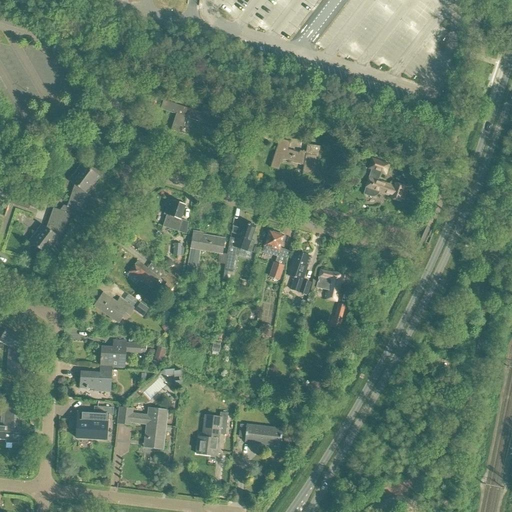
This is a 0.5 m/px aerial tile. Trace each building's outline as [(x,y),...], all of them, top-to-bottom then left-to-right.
[(171,130),(181,134),(186,118),(215,128),(218,119),(220,120),(224,109),(218,107),(217,110),(203,105),(200,113),(163,101),(160,110),(176,115),(171,130)] [(300,150),(299,152),(288,149),(290,141),(280,138),(270,168),(278,171),(282,160),(303,166),(302,172),(313,174),(314,168),(315,168),(315,166),(316,157),(318,158),(321,147),(308,144),(306,152),(300,150)] [(357,153),(365,154),(368,140),(359,138),(357,153)] [(86,155),(92,157),(94,149),(88,147),(86,155)] [(390,199),(399,202),(402,193),(406,194),(408,188),(404,187),(395,184),(394,187),(377,182),(380,172),(385,174),(388,165),(372,159),(369,168),(371,169),(365,187),(366,188),(363,194),(376,199),(379,192),(391,196),(390,199)] [(69,181),(74,185),(67,207),(63,206),(60,211),(53,208),(46,228),(42,225),(29,242),(46,255),(55,244),(59,246),(70,215),(73,216),(77,211),(84,213),(90,195),(87,194),(99,178),(103,179),(107,168),(89,162),(87,168),(82,164),(69,181)] [(0,184),(0,193),(10,199),(18,186),(4,178),(0,184)] [(18,207),(28,210),(33,196),(23,192),(18,207)] [(179,221),(184,205),(182,204),(180,203),(177,202),(175,202),(173,201),(170,209),(166,208),(164,215),(167,216),(163,227),(179,232),(182,222),(179,221)] [(251,252),(255,242),(251,240),(255,227),(242,223),(235,244),(229,243),(227,255),(225,265),(224,271),(232,273),(237,248),(251,252)] [(265,246),(263,252),(278,256),(280,250),(279,250),(282,242),(283,242),(285,237),(283,237),(283,236),(269,231),(266,241),(263,242),(265,245),(264,246),(265,246)] [(225,265),(227,255),(222,254),(225,239),(193,234),(190,249),(191,249),(186,273),(196,275),(200,251),(218,254),(218,264),(225,265)] [(173,256),(181,257),(182,244),(174,243),(173,256)] [(303,281),(310,257),(296,252),(288,277),(294,278),(291,290),(307,295),(311,283),(303,281)] [(153,286),(158,289),(161,285),(158,282),(161,278),(137,261),(134,265),(129,272),(151,288),(153,286)] [(268,277),(279,281),(284,266),(273,263),(268,277)] [(327,300),(335,302),(337,295),(340,295),(342,291),(338,289),(339,284),(345,285),(347,276),(319,270),(318,277),(316,287),(329,290),(327,300)] [(161,290),(167,295),(178,281),(169,273),(163,281),(167,283),(161,290)] [(94,306),(118,323),(125,313),(129,316),(134,308),(120,299),(117,303),(103,294),(94,306)] [(296,306),(302,308),(305,301),(298,299),(296,306)] [(148,309),(140,303),(135,311),(143,317),(148,309)] [(338,304),(334,317),(331,316),(328,327),(341,330),(344,320),(342,319),(346,306),(338,304)] [(160,327),(168,336),(169,335),(170,330),(171,329),(166,323),(160,327)] [(7,374),(22,375),(24,349),(19,347),(24,339),(6,329),(0,340),(0,341),(9,346),(7,374)] [(266,339),(271,340),(272,331),(264,331),(264,336),(266,336),(266,339)] [(124,369),(125,355),(125,353),(144,354),(145,346),(126,344),(126,342),(113,341),(113,349),(109,349),(109,348),(101,347),(101,358),(100,358),(100,360),(100,367),(112,367),(112,368),(124,369)] [(220,346),(219,346),(220,344),(213,343),(212,352),(219,353),(220,346)] [(435,367),(446,372),(449,364),(438,360),(435,367)] [(112,367),(100,367),(99,375),(96,375),(96,373),(80,373),(79,389),(87,389),(89,387),(94,387),(94,391),(110,392),(112,368),(112,367)] [(151,397),(169,382),(163,375),(167,372),(164,367),(141,386),(151,397)] [(5,443),(18,444),(21,403),(1,402),(0,425),(0,424),(0,440),(5,440),(5,443)] [(81,421),(77,421),(76,438),(106,440),(107,415),(113,415),(113,408),(97,407),(97,414),(82,413),(81,421)] [(163,450),(168,411),(148,408),(147,415),(127,413),(128,408),(119,407),(117,419),(126,420),(126,425),(131,426),(132,424),(146,426),(144,442),(155,443),(154,449),(163,450)] [(196,454),(217,457),(218,444),(219,434),(225,435),(228,414),(220,413),(219,418),(205,416),(202,442),(197,441),(196,454)] [(281,436),(281,430),(282,430),(246,426),(240,425),(239,438),(245,438),(244,442),(245,442),(251,443),(250,443),(266,445),(266,444),(280,445),(280,446),(281,436)]
